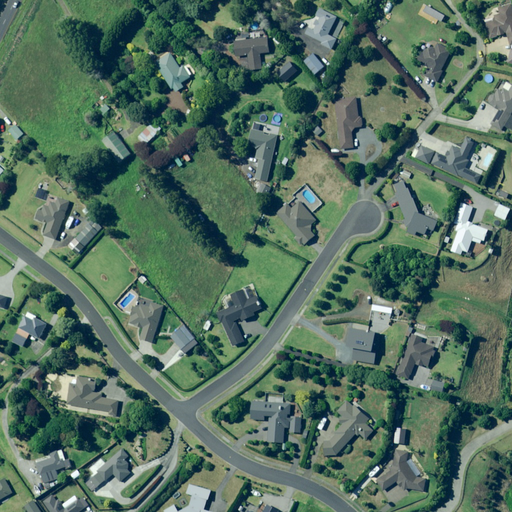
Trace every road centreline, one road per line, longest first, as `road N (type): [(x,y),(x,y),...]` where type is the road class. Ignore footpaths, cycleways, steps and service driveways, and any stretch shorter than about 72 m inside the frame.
road 1 (residential): [(363,217),(340,234),(258,353),(181,412)]
road 2 (residential): [(0,236),(65,284),(110,346),(181,412)]
road 3 (residential): [(181,412),(226,454),(344,511)]
road 4 (residential): [(443,511),(455,497),(464,455),(511,424)]
